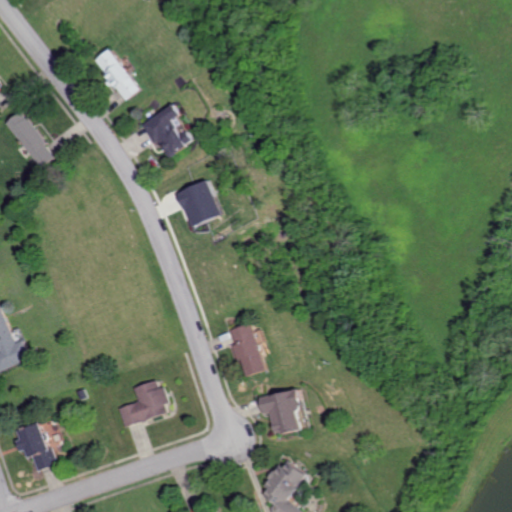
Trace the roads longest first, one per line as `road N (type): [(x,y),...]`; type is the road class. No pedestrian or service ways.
road 1 (residential): [(0,502),(110,138),(164,231),(238,442)]
road 2 (residential): [(238,442),(29,511)]
